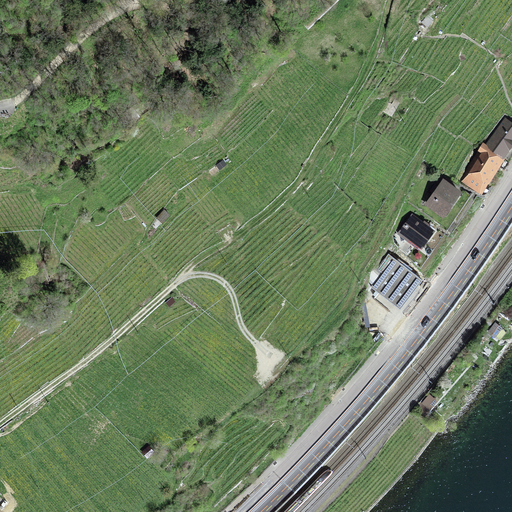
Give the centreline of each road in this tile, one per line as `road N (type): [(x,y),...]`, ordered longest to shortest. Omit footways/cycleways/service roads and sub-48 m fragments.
road 1 (track): [(390,0),(366,70),(284,196),(0,424)]
road 2 (primary): [(511,194),(355,404),(253,511)]
road 3 (track): [(0,95),(64,55),(124,0)]
